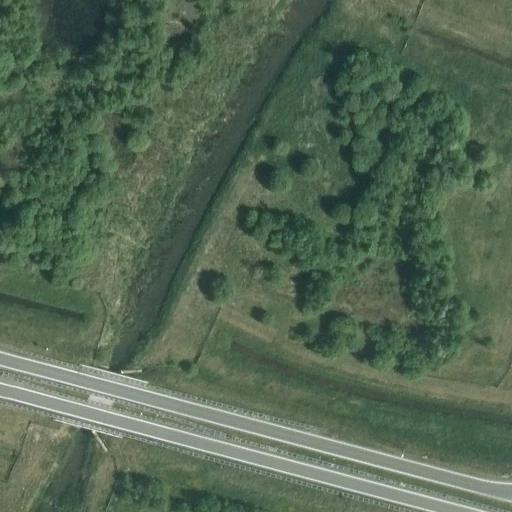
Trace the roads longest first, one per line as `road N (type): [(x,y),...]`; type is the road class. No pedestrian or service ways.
road 1 (trunk): [(511,496),(0,361)]
road 2 (trunk): [(0,393),(451,511)]
